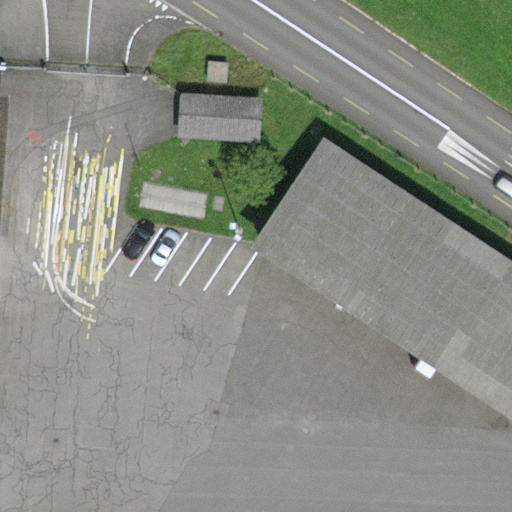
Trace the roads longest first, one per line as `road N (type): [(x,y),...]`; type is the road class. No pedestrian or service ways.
road 1 (unknown): [(94,0),(67,133),(45,462),(511,482)]
road 2 (primary): [(264,0),(511,159)]
